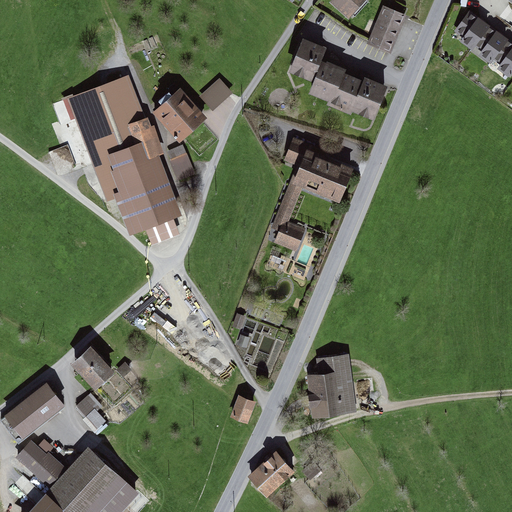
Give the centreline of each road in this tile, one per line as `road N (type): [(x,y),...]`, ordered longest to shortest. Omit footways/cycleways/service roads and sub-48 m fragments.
road 1 (unclassified): [(417,61),(222,511)]
road 2 (unclassified): [(0,138),(59,172),(162,270)]
road 3 (track): [(381,407),(511,394)]
